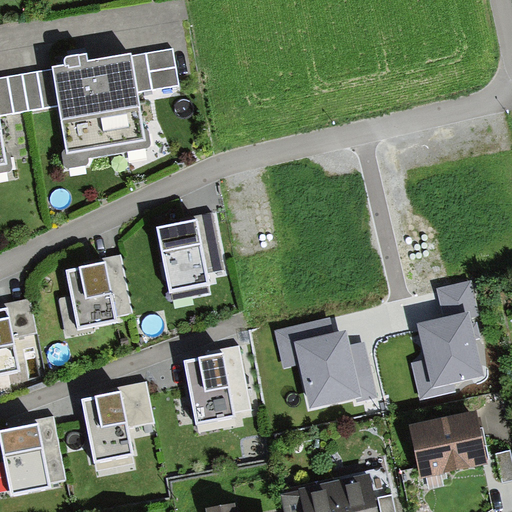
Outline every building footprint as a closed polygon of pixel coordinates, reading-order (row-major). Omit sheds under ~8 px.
[(130,53),(53,68),(70,152),(146,139),(130,53)] [(195,220),(157,228),(172,301),(211,293),(207,273),(223,270),(212,215),(195,218),(195,220)] [(101,262),(66,270),(79,329),(116,322),(114,317),(133,313),(120,254),(101,258),(101,262)] [(438,289),(445,318),(418,325),(427,360),(411,364),(419,400),(456,391),(454,383),(484,375),(475,339),(482,337),(480,330),(478,322),(471,323),(470,318),(481,315),(472,280),(438,289)] [(1,309),(0,309),(0,375),(21,372),(15,339),(38,334),(32,298),(0,304),(1,309)] [(333,334),(329,317),(274,330),(283,369),(301,365),(311,408),(354,399),(355,404),(380,399),(367,340),(351,344),(348,330),(333,334)] [(225,351),(185,359),(195,413),(236,405),(225,351)] [(139,390),(98,397),(109,452),(149,444),(139,390)] [(488,463),(477,411),(408,426),(420,478),(488,463)] [(39,429),(0,436),(0,442),(9,491),(50,484),(39,429)] [(511,457),(510,451),(496,454),(503,482),(511,479),(511,457)] [(333,481),(339,511),(377,511),(369,474),(333,481)] [(339,511),(333,481),(299,489),(299,491),(282,494),(285,511),(339,511)] [(395,511),(392,495),(378,498),(381,511),(395,511)] [(239,511),(238,502),(206,508),(206,511),(239,511)]
